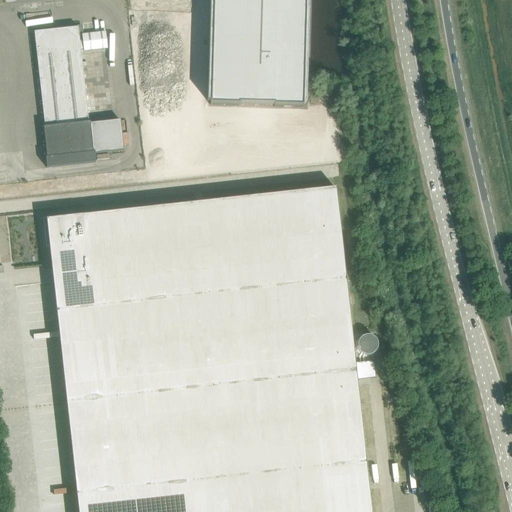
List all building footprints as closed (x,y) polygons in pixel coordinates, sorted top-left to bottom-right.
[(210,0),(207,102),(210,102),(210,105),(239,106),(239,105),(274,106),(274,107),(302,108),(302,104),(305,104),(307,0),(210,0)] [(136,38),(150,37),(149,13),(135,14),(136,38)] [(34,33),(45,128),(89,123),(87,112),(100,110),(98,95),(86,96),(81,50),(83,49),(84,51),(108,48),(106,32),(82,35),(82,41),(79,41),(79,32),(83,32),(82,27),(34,33)] [(43,128),(47,158),(95,153),(95,154),(124,151),(120,120),(119,121),(90,124),(90,123),(89,123),(45,128),(43,128)] [(36,146),(24,146),(25,169),(37,169),(36,146)] [(95,153),(47,158),(45,158),(47,168),(96,163),(95,154),(95,153)] [(60,218),(43,220),(43,222),(44,222),(47,245),(45,246),(46,248),(51,248),(69,404),(356,372),(355,363),(336,188),(96,215),(97,215),(85,216),(85,220),(61,222),(60,218)] [(356,372),(69,404),(80,511),(371,511),(357,380),(375,378),(374,361),(355,363),(356,372)]
